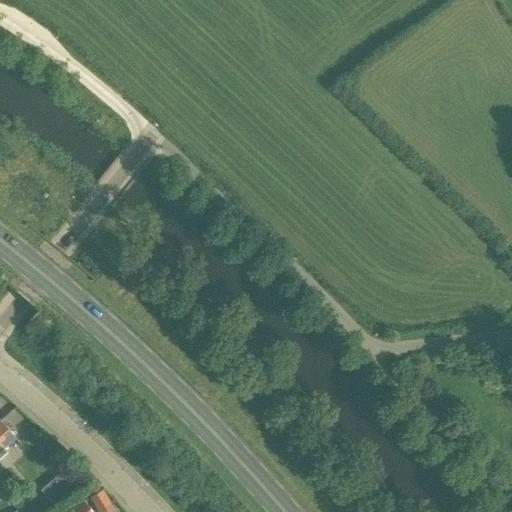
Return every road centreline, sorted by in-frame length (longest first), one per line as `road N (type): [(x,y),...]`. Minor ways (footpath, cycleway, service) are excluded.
road 1 (unclassified): [(511,335),(374,351),(148,137)]
road 2 (primary): [(279,511),(113,335),(0,241)]
road 3 (unclassified): [(0,324),(148,137)]
road 4 (track): [(374,351),(501,511)]
road 5 (residential): [(141,511),(0,373)]
road 6 (unclassified): [(148,137),(66,62),(0,16)]
